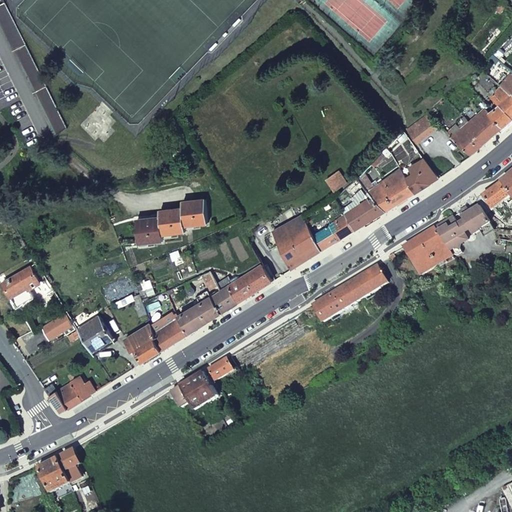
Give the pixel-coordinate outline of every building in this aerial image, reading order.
[(501,13),(506,5),(499,2),(496,10),(501,13)] [(0,24),(54,135),(55,136),(67,128),(6,3),(0,5),(0,24)] [(493,54),(499,59),(504,52),(498,48),(493,54)] [(496,63),(499,59),(493,54),(490,58),(496,63)] [(511,75),(501,86),(511,95),(511,93),(511,75)] [(511,93),(511,95),(501,86),(497,90),(494,87),(488,94),(499,105),(511,117),(511,93)] [(482,91),(478,95),(484,102),(488,106),(492,102),(482,91)] [(465,116),(447,133),(472,155),(503,127),(490,113),(485,109),(485,108),(488,106),(484,102),(479,106),(483,110),(470,122),(465,116)] [(491,104),(485,109),(490,113),(495,109),(491,104)] [(503,127),(511,119),(511,117),(499,105),(495,109),(490,113),(503,127)] [(427,115),(408,129),(418,143),(437,129),(427,115)] [(391,153),(387,147),(383,153),(387,157),(391,153)] [(416,192),(438,178),(424,159),(416,165),(414,174),(407,179),(416,192)] [(387,210),(416,192),(407,179),(402,169),(374,188),(364,172),(358,179),(372,195),(373,196),(387,210)] [(339,171),(326,180),(335,192),(347,182),(339,171)] [(511,173),(502,182),(511,194),(511,173)] [(511,194),(502,182),(483,196),(493,209),(503,201),(511,194)] [(511,201),(511,194),(503,201),(507,206),(511,201)] [(356,230),(387,210),(373,196),(346,214),(356,230)] [(493,209),(483,196),(477,200),(480,206),(486,215),(493,209)] [(151,221),(138,222),(141,248),(155,246),(154,241),(165,240),(164,238),(179,237),(178,232),(186,231),(186,230),(201,228),(200,223),(209,222),(206,200),(195,201),(196,203),(183,205),(184,208),(173,209),(174,212),(161,214),(161,217),(151,218),(151,221)] [(490,222),(496,230),(498,229),(511,230),(511,215),(511,214),(511,213),(511,212),(507,206),(503,201),(493,209),(486,215),(490,222)] [(0,220),(11,221),(0,202),(0,220)] [(480,228),(490,222),(486,215),(480,206),(470,212),(467,207),(459,212),(473,234),(480,230),(480,228)] [(314,234),(323,250),(356,230),(346,214),(314,234)] [(314,234),(303,215),(263,237),(269,249),(279,244),(293,269),(323,250),(314,234)] [(448,225),(438,232),(450,251),(468,239),(454,217),(447,221),(448,225)] [(422,275),(453,256),(450,251),(438,232),(435,228),(404,247),(422,275)] [(511,230),(498,229),(496,230),(501,240),(511,241),(511,230)] [(16,241),(20,248),(26,245),(22,238),(16,241)] [(240,302),(273,282),(262,265),(233,284),(229,277),(218,283),(219,285),(222,290),(229,286),(240,302)] [(377,265),(313,305),(324,322),(388,282),(377,265)] [(38,279),(41,284),(46,281),(42,274),(37,277),(31,266),(3,282),(17,307),(34,298),(30,290),(27,286),(38,279)] [(219,285),(218,283),(211,271),(202,275),(210,290),(219,285)] [(30,290),(41,284),(38,279),(27,286),(30,290)] [(201,303),(179,316),(190,334),(240,302),(229,286),(222,290),(211,297),(201,303)] [(197,296),(201,303),(211,297),(207,290),(197,296)] [(167,291),(158,295),(160,301),(170,297),(169,295),(167,291)] [(140,294),(132,297),(139,316),(147,313),(140,294)] [(66,335),(76,329),(66,313),(43,327),(51,339),(63,331),(66,335)] [(114,338),(100,316),(79,329),(92,350),(102,344),(102,346),(114,338)] [(179,316),(154,332),(156,338),(163,350),(190,334),(179,316)] [(151,324),(126,339),(125,340),(133,352),(136,350),(143,362),(163,350),(154,339),(156,338),(154,332),(151,324)] [(207,370),(215,383),(235,370),(227,357),(207,370)] [(191,402),(196,410),(219,396),(204,372),(181,386),(191,402)] [(49,386),(44,389),(53,402),(61,413),(91,395),(85,385),(79,377),(54,393),(49,386)] [(91,395),(96,391),(90,382),(85,385),(91,395)] [(191,402),(181,386),(173,390),(183,406),(191,402)] [(81,465),(85,462),(78,448),(61,457),(68,471),(81,465)] [(41,467),(54,493),(75,483),(68,471),(61,457),(51,462),(41,467)] [(87,477),(81,465),(68,471),(75,483),(87,477)]
